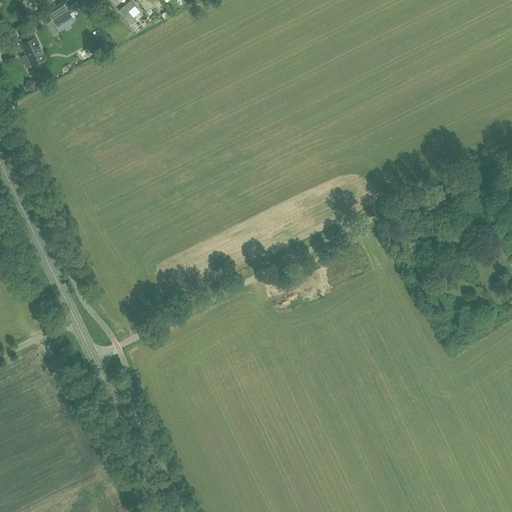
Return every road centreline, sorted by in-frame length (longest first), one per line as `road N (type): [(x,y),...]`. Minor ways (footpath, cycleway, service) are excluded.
road 1 (unclassified): [(93,359),(511,148)]
road 2 (secondary): [(93,359),(0,161)]
road 3 (secondary): [(166,511),(93,359)]
